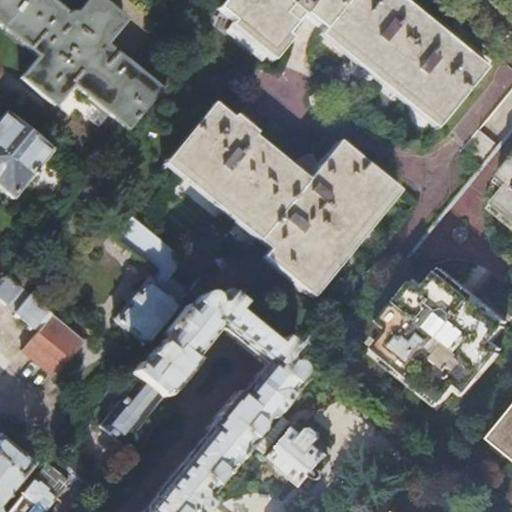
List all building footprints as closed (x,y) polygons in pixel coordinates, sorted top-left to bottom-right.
[(128,129),(159,89),(105,46),(127,18),(104,0),(89,0),(78,14),(77,14),(75,13),(72,13),(71,13),(69,13),(68,14),(67,14),(66,15),(47,0),(0,0),(0,28),(41,61),(19,87),(52,113),(73,86),(128,129)] [(223,0),(217,9),(272,53),(304,15),(439,125),(485,69),(448,39),(400,0),(223,0)] [(211,104),(166,160),(270,246),(261,258),(305,294),(392,188),(336,142),(305,180),(211,104)] [(51,151),(4,112),(0,117),(0,188),(12,198),(51,151)] [(511,160),(498,178),(508,187),(493,204),(511,219),(511,160)] [(86,179),(93,171),(88,167),(82,168),(78,173),(86,179)] [(104,193),(86,179),(78,189),(95,203),(104,193)] [(167,279),(184,259),(133,217),(114,240),(154,272),(115,320),(145,344),(179,303),(161,287),(167,279)] [(375,349),(443,404),(459,385),(469,393),(500,356),(490,347),(505,329),(437,274),(422,292),(412,285),(381,322),(392,330),(382,343),(378,339),(373,345),(376,348),(375,349)] [(7,277),(0,285),(0,300),(37,331),(22,350),(37,362),(54,377),(84,341),(7,277)] [(179,303),(186,294),(167,279),(161,287),(179,303)] [(202,511),(204,510),(211,501),(202,493),(206,489),(207,490),(212,484),(213,484),(215,483),(217,481),(219,479),(220,478),(220,475),(220,473),(229,463),(232,466),(245,451),(242,447),(251,436),(253,436),(254,435),(256,433),(257,431),(258,429),(258,427),(267,416),(271,419),(292,394),(287,391),(299,376),(300,374),(300,372),(300,371),(300,368),(298,366),(297,365),(294,364),(292,363),(291,359),(298,352),(282,339),(276,345),(235,312),(241,305),(223,291),(217,299),(214,299),(213,297),(211,296),(209,294),(207,294),(204,294),(202,294),(200,296),(188,310),(184,306),(164,332),(167,336),(159,345),(158,345),(156,346),(154,347),(153,348),(151,350),(150,352),(150,354),(150,356),(142,366),(138,363),(131,371),(163,397),(165,394),(168,396),(197,359),(193,355),(217,325),(266,365),(241,395),(236,391),(206,427),(209,430),(161,488),(162,489),(143,511),(202,511)] [(163,397),(131,371),(126,367),(122,373),(113,384),(149,413),(163,397)] [(511,414),(494,437),(511,451),(511,414)] [(267,456),(292,425),(279,415),(254,446),(267,456)] [(288,474),(302,485),(328,455),(324,451),(327,447),(321,440),(322,438),(322,434),(314,428),(309,429),(304,435),(292,425),(267,456),(283,470),(288,474)] [(0,511),(0,500),(30,464),(0,440),(0,511)] [(43,511),(56,497),(44,486),(54,474),(45,467),(8,511),(43,511)]
